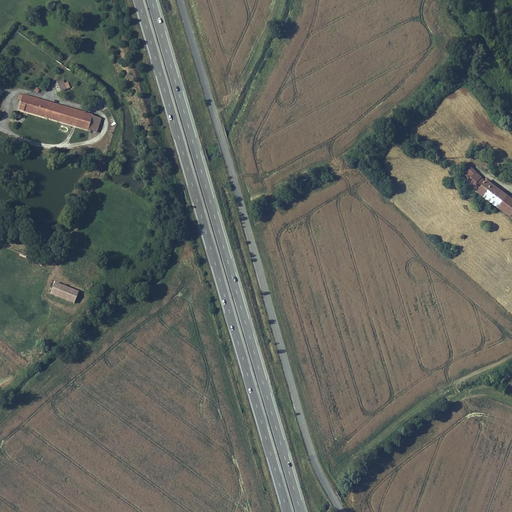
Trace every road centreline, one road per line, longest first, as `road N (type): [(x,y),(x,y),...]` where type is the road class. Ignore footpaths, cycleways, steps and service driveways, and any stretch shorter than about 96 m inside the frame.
road 1 (tertiary): [(341,511),(309,445),(182,0)]
road 2 (trunk): [(139,0),(288,511)]
road 3 (trunk): [(300,511),(152,0)]
